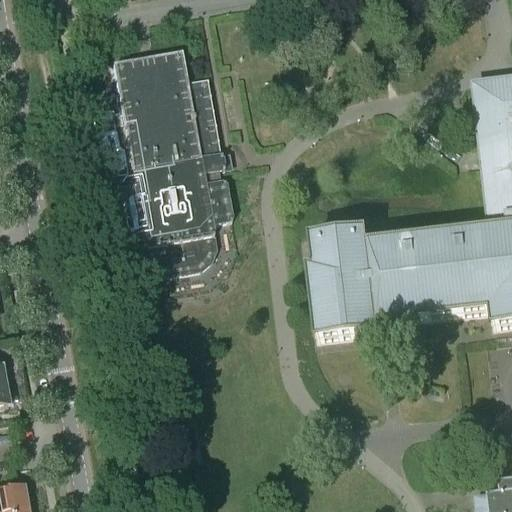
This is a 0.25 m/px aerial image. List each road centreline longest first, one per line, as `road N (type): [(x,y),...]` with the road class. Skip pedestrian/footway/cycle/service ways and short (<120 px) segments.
road 1 (tertiary): [(73,443),(37,234)]
road 2 (tertiary): [(37,234),(1,32)]
